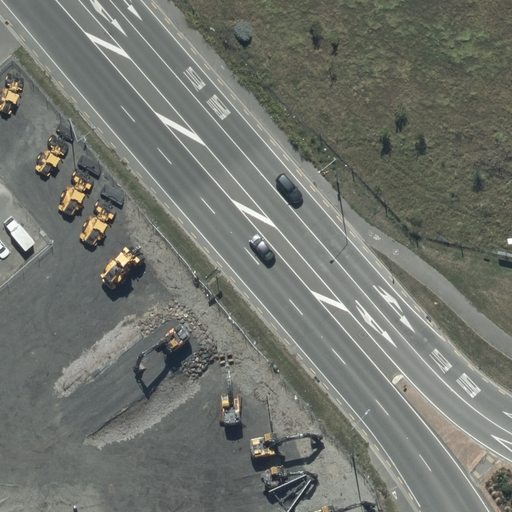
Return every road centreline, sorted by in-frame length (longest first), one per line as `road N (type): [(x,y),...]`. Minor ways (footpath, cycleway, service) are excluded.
road 1 (secondary): [(455,511),(248,210)]
road 2 (secondary): [(248,210),(511,434)]
road 3 (secondary): [(248,210),(66,0)]
